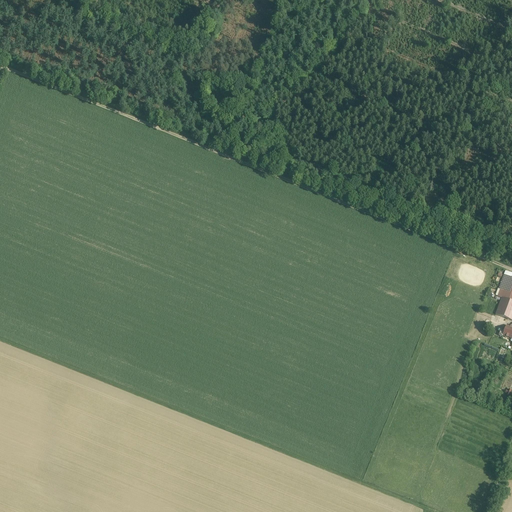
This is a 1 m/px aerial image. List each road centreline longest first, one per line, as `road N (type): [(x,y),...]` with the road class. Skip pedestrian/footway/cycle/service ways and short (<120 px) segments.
road 1 (track): [(0,65),(511,269)]
road 2 (track): [(279,0),(216,151)]
